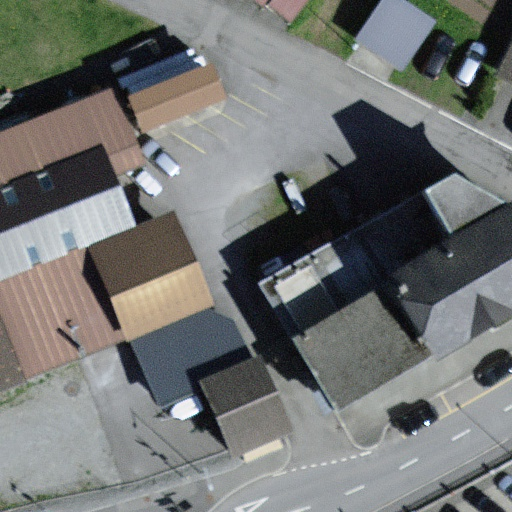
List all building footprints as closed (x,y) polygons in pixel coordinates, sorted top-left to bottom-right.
[(263,0),(265,0),(264,0),(273,0),(290,13),(299,0),(263,0)] [(428,20),(395,0),(386,0),(362,40),(401,64),(428,20)] [(511,32),(497,67),(511,73),(511,32)] [(124,88),(197,57),(189,38),(116,70),(124,88)] [(220,95),(209,67),(133,98),(145,126),(220,95)] [(135,161),(108,94),(0,137),(0,382),(205,302),(188,261),(171,218),(128,236),(104,176),(103,174),(135,161)] [(511,208),(449,180),(436,188),(267,287),(334,400),(340,410),(449,346),(511,308),(511,208)] [(284,430),(253,360),(205,382),(236,451),(284,430)]
